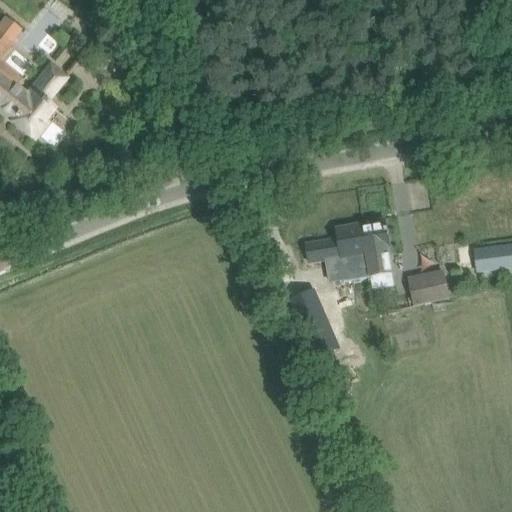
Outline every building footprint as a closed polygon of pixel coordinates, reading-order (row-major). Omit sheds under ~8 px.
[(0,99),(13,110),(14,108),(18,112),(15,116),(16,117),(13,122),(34,139),(47,123),(44,121),(53,108),(46,102),(54,92),(65,79),(67,76),(49,62),(29,85),(23,93),(13,84),(19,77),(0,61),(0,58),(12,44),(0,34),(0,99)] [(370,277),(394,273),(384,220),(361,224),(370,277)] [(361,224),(337,228),(346,280),(369,276),(369,277),(370,277),(361,224)] [(511,245),(474,250),(477,272),(511,267),(511,245)] [(444,270),(408,277),(414,306),(450,299),(444,270)] [(338,292),(315,296),(322,333),(345,328),(338,292)]
